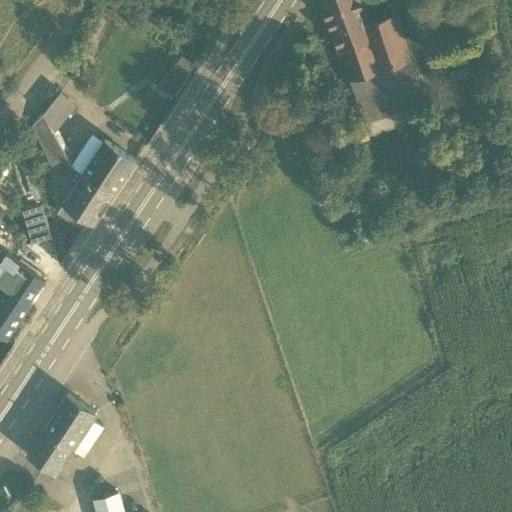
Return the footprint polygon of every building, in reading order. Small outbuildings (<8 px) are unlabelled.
[(397,8),(365,19),(364,16),(366,15),(360,0),(321,0),(341,47),(338,49),(349,77),(351,76),(365,121),(427,102),(397,8)] [(181,94),(194,59),(177,52),(163,87),(181,94)] [(43,112),(52,129),(73,103),(61,90),(43,112)] [(33,124),(59,173),(72,166),(52,129),(43,112),(33,124)] [(105,138),(83,172),(113,192),(136,158),(105,138)] [(63,203),(59,209),(86,227),(90,220),(94,222),(113,192),(83,172),(63,203)] [(42,204),(26,210),(35,237),(51,232),(42,204)] [(46,281),(14,258),(13,258),(4,270),(0,266),(0,332),(7,337),(46,281)] [(27,453),(46,466),(56,473),(97,411),(68,392),(27,453)] [(95,497),(99,511),(123,511),(117,491),(95,497)]
